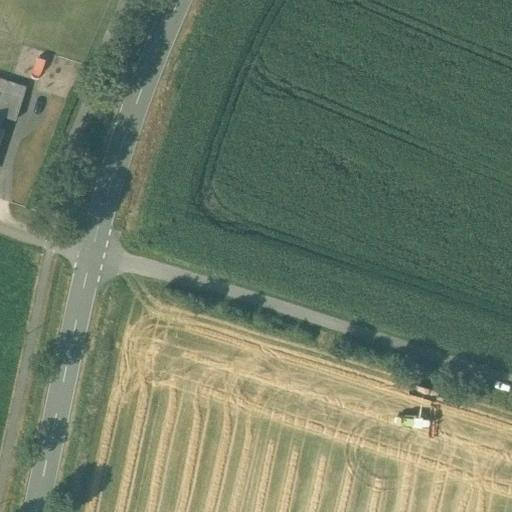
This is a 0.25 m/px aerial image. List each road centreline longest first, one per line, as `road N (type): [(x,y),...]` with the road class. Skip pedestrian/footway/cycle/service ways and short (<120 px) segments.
road 1 (unclassified): [(91,253),(511,382)]
road 2 (secondary): [(179,0),(138,97),(91,253)]
road 3 (secondary): [(91,253),(37,511)]
